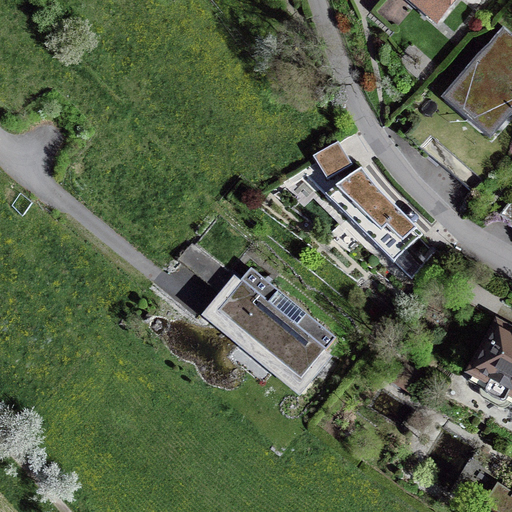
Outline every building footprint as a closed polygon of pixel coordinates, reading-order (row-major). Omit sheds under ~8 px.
[(417,0),(437,16),(450,0),(417,0)] [(478,64),(451,97),(464,106),(486,114),(499,124),(511,108),(511,37),(504,30),(483,54),(490,60),(483,68),(478,64)] [(338,143),(313,158),(327,181),(352,166),(338,143)] [(425,265),(409,249),(422,236),(378,190),(361,170),(325,196),(412,281),(425,265)] [(511,198),(500,216),(501,217),(511,222),(511,198)] [(187,255),(221,283),(255,243),(220,215),(187,255)] [(251,271),(217,313),(301,383),(335,341),(251,271)] [(511,335),(498,328),(469,381),(486,391),(487,395),(501,403),(505,401),(511,405),(511,335)] [(511,511),(511,492),(497,483),(484,505),(495,511),(511,511)]
